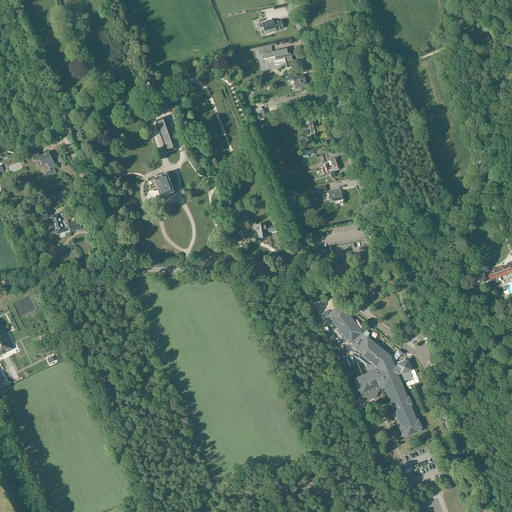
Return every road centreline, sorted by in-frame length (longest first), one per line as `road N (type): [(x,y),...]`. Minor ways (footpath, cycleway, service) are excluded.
road 1 (unclassified): [(417,355),(421,339),(287,0)]
road 2 (unclassified): [(417,355),(342,295),(308,280),(119,270)]
road 3 (unclassified): [(481,511),(417,355)]
road 4 (track): [(119,270),(61,133)]
